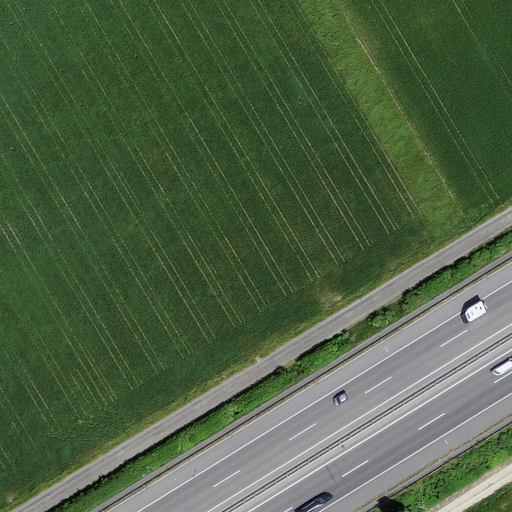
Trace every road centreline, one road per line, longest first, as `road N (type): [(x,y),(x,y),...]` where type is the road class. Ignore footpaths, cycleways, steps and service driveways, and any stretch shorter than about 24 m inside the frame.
road 1 (track): [(28,511),(511,217)]
road 2 (motorway): [(511,302),(172,511)]
road 3 (motorway): [(284,511),(511,371)]
